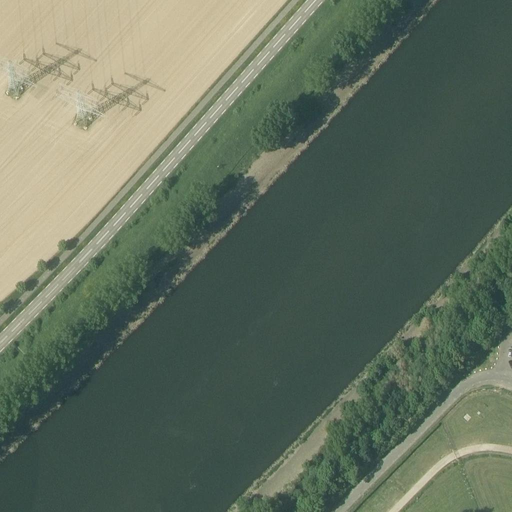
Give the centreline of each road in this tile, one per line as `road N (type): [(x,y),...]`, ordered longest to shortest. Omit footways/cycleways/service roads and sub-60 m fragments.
road 1 (secondary): [(0,343),(316,0)]
road 2 (unclassified): [(337,511),(454,393),(483,377),(509,377)]
